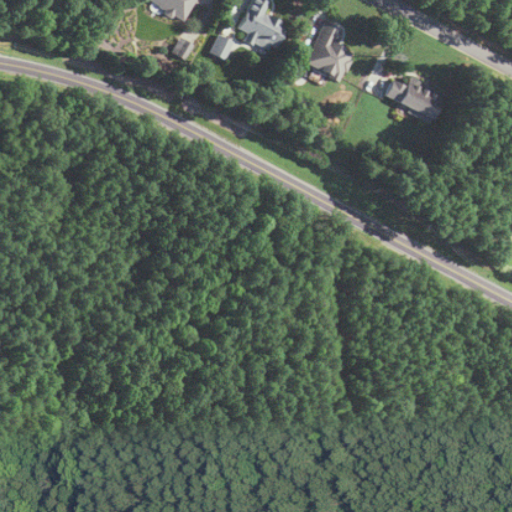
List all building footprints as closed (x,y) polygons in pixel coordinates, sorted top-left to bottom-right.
[(195,0),(139,0),(171,18),(171,17),(182,23),(195,0)] [(250,0),(237,31),(245,34),(242,41),(272,53),(284,24),(263,15),(268,2),(261,0),(250,0)] [(303,66),(339,82),(351,53),(330,44),(336,29),(322,22),(303,66)] [(232,43),(217,36),(208,54),(223,61),(232,43)] [(172,55),(186,60),(191,46),(177,41),(172,55)] [(383,97),(408,110),(406,114),(428,125),(443,94),(409,78),(404,87),(391,81),(383,97)]
